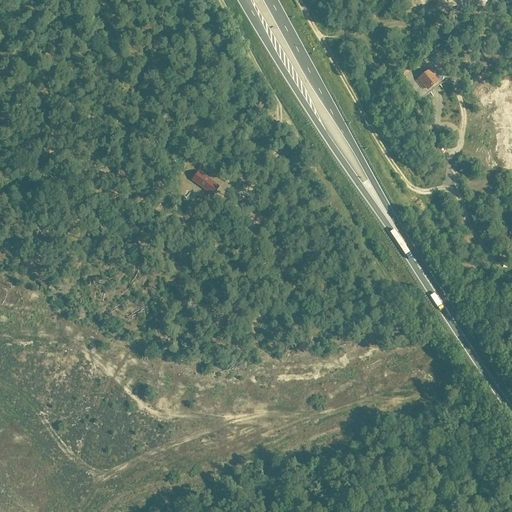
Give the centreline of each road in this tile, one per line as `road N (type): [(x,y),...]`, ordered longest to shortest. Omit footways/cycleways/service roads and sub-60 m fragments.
road 1 (track): [(287,108),(457,386),(443,395),(387,391),(317,400),(246,423)]
road 2 (track): [(298,0),(459,265),(475,269),(511,253)]
road 3 (trunk): [(243,0),(314,120),(386,215)]
road 4 (trunk): [(386,215),(270,0)]
road 5 (trunk): [(511,408),(386,215)]
road 6 (track): [(320,40),(414,25),(448,72)]
